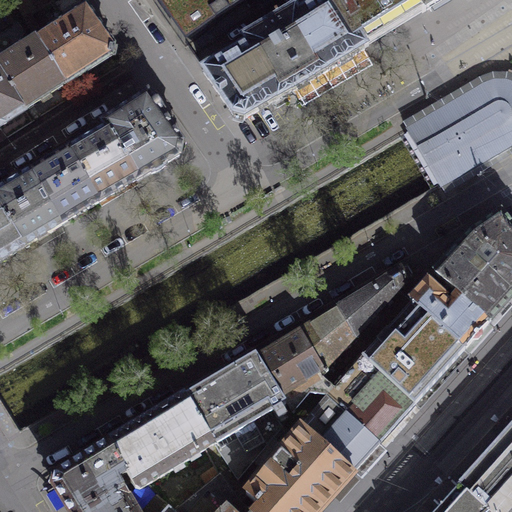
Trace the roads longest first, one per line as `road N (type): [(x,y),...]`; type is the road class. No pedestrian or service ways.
road 1 (residential): [(507,175),(4,469)]
road 2 (residential): [(0,329),(244,183)]
road 3 (residential): [(450,69),(244,183)]
road 4 (residential): [(380,511),(511,367)]
road 5 (residential): [(0,162),(159,62)]
road 6 (residential): [(244,183),(159,62)]
